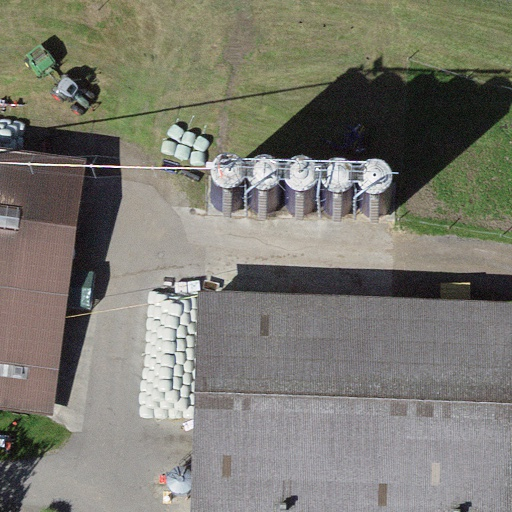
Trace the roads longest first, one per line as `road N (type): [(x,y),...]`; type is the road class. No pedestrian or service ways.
road 1 (track): [(0,131),(114,148),(174,231),(98,499)]
road 2 (track): [(174,231),(284,249),(511,267)]
